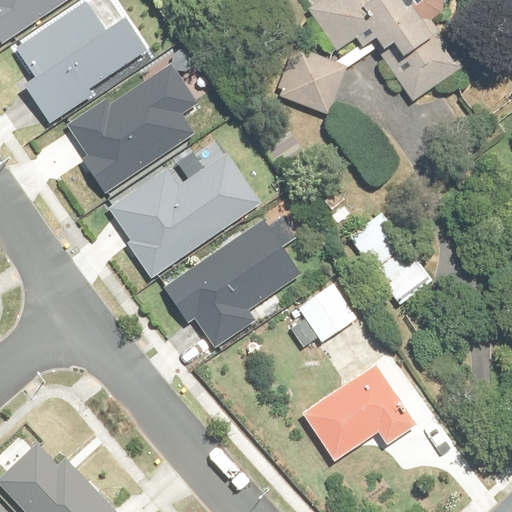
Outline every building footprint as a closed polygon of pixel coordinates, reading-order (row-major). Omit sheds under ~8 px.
[(0,0),(0,41),(2,45),(74,0),(0,0)] [(114,6),(110,0),(97,0),(18,52),(36,80),(25,86),(51,125),(93,97),(90,93),(147,56),(126,24),(114,6)] [(334,54),(361,36),(400,95),(405,92),(413,104),(461,72),(429,24),(446,12),(438,0),(329,0),(308,14),(334,54)] [(193,72),(180,51),(163,62),(169,71),(69,134),(108,196),(196,140),(180,115),(195,106),(179,81),(193,72)] [(347,72),(300,51),(280,97),(327,118),(347,72)] [(261,209),(230,160),(180,191),(169,173),(108,211),(151,279),(261,209)] [(434,283),(384,216),(350,241),(400,308),(434,283)] [(262,224),(163,294),(190,333),(202,324),(219,349),(255,324),(248,314),(300,277),(262,224)] [(291,330),(305,352),(320,343),(323,349),(360,325),(335,286),(299,310),(306,320),(291,330)] [(374,364),(373,365),(300,419),(336,467),(378,436),(389,451),(421,427),(374,364)] [(61,467),(42,446),(1,485),(25,511),(117,511),(118,511),(70,459),(61,467)]
